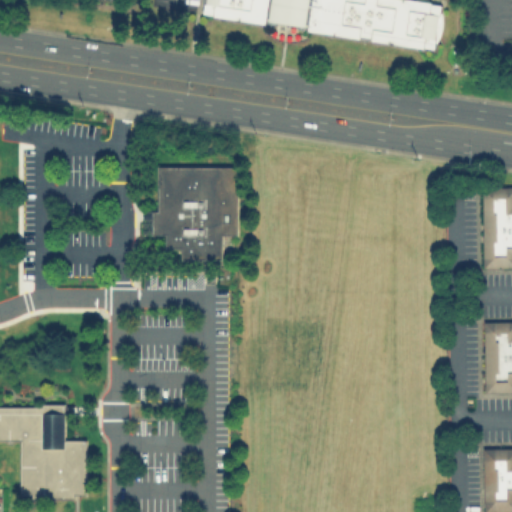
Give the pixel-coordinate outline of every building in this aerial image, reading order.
[(419,0),(440,3),(433,48),(306,29),(307,25),(264,19),(264,23),(211,15),(211,13),(202,12),(203,4),(202,4),(201,0),(419,0)] [(156,165),(237,165),(237,234),(222,234),(222,259),(180,259),(180,247),(164,247),(164,234),(151,234),(151,210),(156,210),(156,165)] [(511,265),(483,265),(482,187),(511,187),(511,265)] [(511,389),(484,390),(483,321),(511,320),(511,389)] [(0,405),(41,405),(41,403),(63,403),(62,438),(85,438),(85,494),(73,494),(73,498),(31,497),(31,493),(19,493),(19,439),(0,439),(0,405)] [(482,447),(511,447),(511,511),(483,511),(482,447)]
